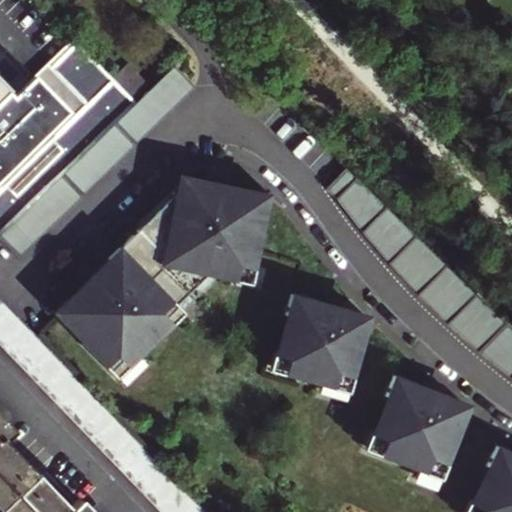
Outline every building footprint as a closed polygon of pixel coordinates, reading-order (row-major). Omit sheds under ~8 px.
[(76,44),(18,101),(0,82),(0,233),(0,234),(135,103),(76,44)] [(195,83),(175,63),(170,69),(135,103),(0,234),(0,233),(0,235),(19,255),(195,83)] [(357,179),(347,169),(327,190),(337,200),(347,210),(346,211),(355,220),(354,222),(364,231),(363,233),(373,242),(372,243),(381,253),(381,254),(391,264),(390,265),(400,275),(399,275),(409,285),(419,295),(418,296),(428,305),(439,316),(449,325),(459,335),(459,334),(469,344),(470,343),(480,353),(480,352),(491,362),(492,361),(502,371),(503,370),(511,379),(511,330),(507,325),(497,315),(487,306),(477,296),(467,287),(457,276),(447,267),(437,257),(427,247),(417,237),(407,227),(397,218),(387,208),(377,198),(367,189),(357,179)] [(112,259),(59,310),(88,339),(85,342),(118,377),(160,336),(154,330),(176,308),(174,305),(214,266),(251,273),(262,218),(266,218),(271,192),(241,186),(241,189),(182,177),(180,187),(110,256),(112,259)] [(341,314),(343,311),(289,294),(283,314),(286,316),(271,363),(296,371),(293,379),(344,396),(368,323),(342,315),(341,314)] [(206,511),(136,438),(33,330),(0,296),(0,345),(80,428),(160,511),(206,511)] [(445,400),(446,397),(394,377),(386,397),(389,398),(371,444),(396,454),(393,462),(442,482),(470,411),(445,401),(445,400)] [(80,500),(71,509),(1,436),(11,428),(0,417),(7,410),(0,402),(0,508),(3,511),(104,511),(97,505),(91,511),(80,500)] [(511,511),(511,454),(498,448),(488,468),(491,469),(471,511),(511,511)]
